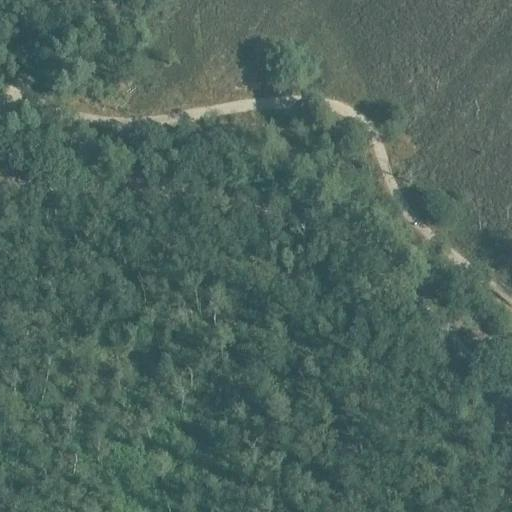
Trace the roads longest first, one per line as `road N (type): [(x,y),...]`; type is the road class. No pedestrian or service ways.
road 1 (track): [(511,303),(412,221),(389,190),(358,116),(322,102),(276,102),(136,123),(10,105)]
road 2 (track): [(511,402),(443,326),(345,250),(272,208),(20,192)]
